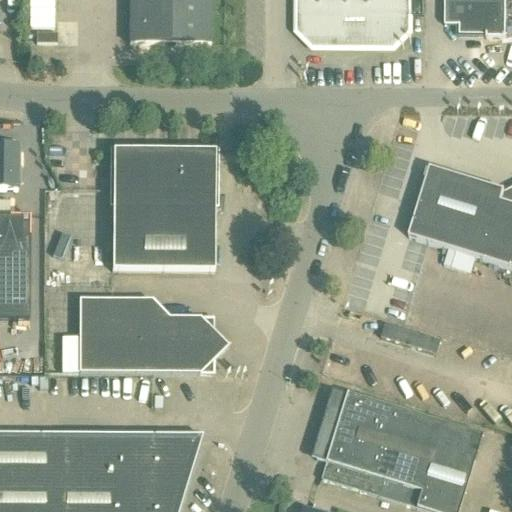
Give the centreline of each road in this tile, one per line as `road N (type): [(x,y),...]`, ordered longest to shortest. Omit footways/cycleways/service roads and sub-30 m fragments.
road 1 (unclassified): [(230,511),(324,206),(332,98)]
road 2 (unclassified): [(332,98),(0,95)]
road 3 (unknown): [(428,97),(433,142),(377,314)]
road 4 (unclassified): [(511,97),(332,98)]
